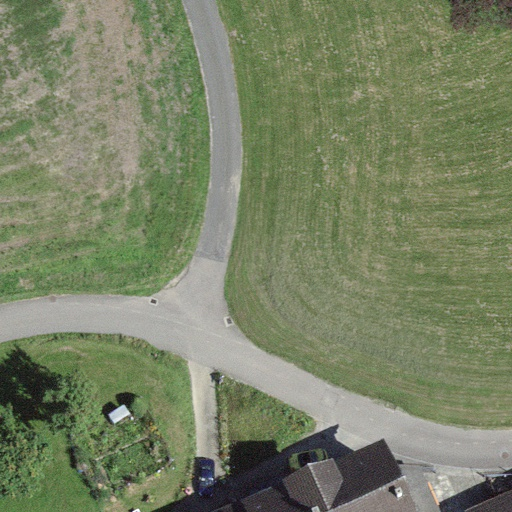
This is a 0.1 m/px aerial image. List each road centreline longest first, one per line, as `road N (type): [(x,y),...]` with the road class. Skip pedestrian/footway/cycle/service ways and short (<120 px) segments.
road 1 (unclassified): [(194,328),(374,424),(461,448),(511,451)]
road 2 (unclassified): [(201,0),(221,78),(230,163),(194,328)]
road 3 (unclassified): [(0,324),(89,312),(194,328)]
